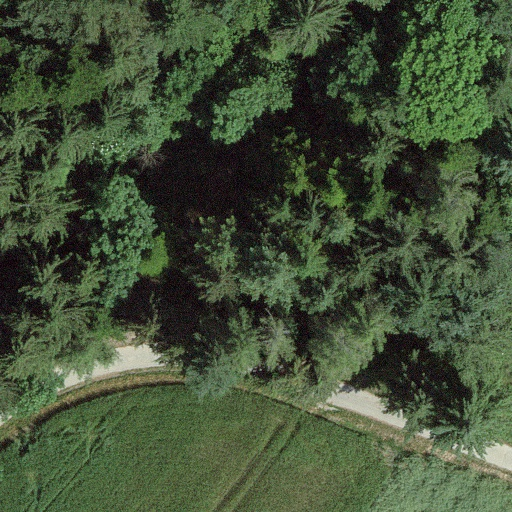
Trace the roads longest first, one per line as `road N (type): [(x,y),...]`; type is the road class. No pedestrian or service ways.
road 1 (track): [(511,443),(249,359),(126,349),(74,363),(0,411)]
road 2 (track): [(343,0),(126,349)]
